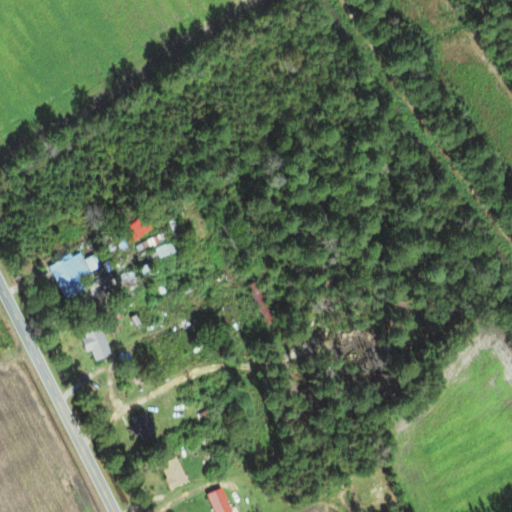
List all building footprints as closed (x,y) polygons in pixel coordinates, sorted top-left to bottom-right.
[(140,241),(144,259),(174,253),(172,242),(164,244),(162,237),(140,241)] [(47,267),(63,299),(81,290),(75,277),(87,271),(77,251),(47,267)] [(122,297),(143,290),(141,281),(152,278),(149,265),(116,275),(122,297)] [(271,321),(252,283),(245,286),(264,324),(271,321)] [(93,361),(109,353),(94,323),(78,331),(93,361)] [(207,407),(209,414),(235,406),(233,399),(207,407)] [(169,489),(185,480),(171,457),(156,466),(169,489)] [(229,511),(218,488),(203,494),(211,511),(229,511)]
